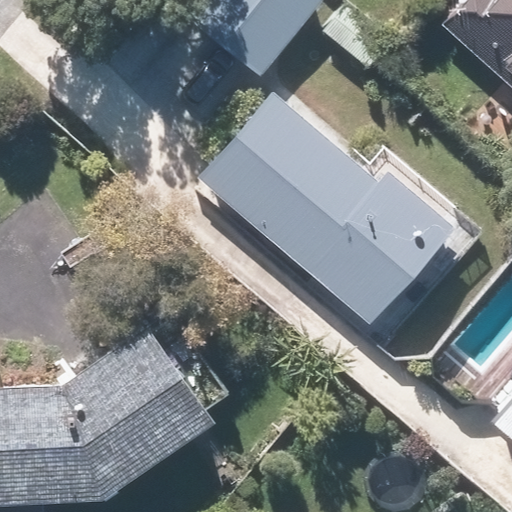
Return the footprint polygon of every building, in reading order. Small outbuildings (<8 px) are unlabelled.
[(178,0),(176,3),(268,69),(317,0),(178,0)] [(356,0),(353,0),(324,29),(364,69),(395,38),(356,0)] [(511,0),(460,0),(441,22),(511,86),(511,0)] [(270,87),(196,172),(366,318),(450,221),(385,165),(375,177),(270,87)] [(0,494),(100,490),(212,411),(143,315),(57,375),(0,377),(0,494)] [(511,383),(487,413),(511,434),(511,456),(509,459),(511,461),(511,383)]
